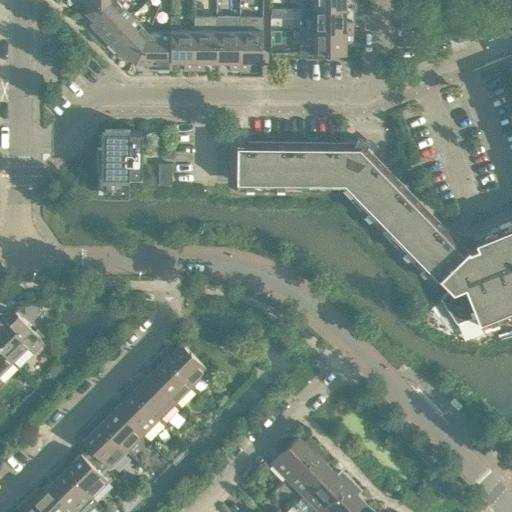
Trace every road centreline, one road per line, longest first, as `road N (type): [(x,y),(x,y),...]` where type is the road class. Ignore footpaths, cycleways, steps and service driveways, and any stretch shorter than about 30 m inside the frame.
road 1 (residential): [(19,145),(41,144),(96,93),(382,92)]
road 2 (residential): [(0,497),(169,323),(170,262)]
road 3 (residential): [(199,511),(357,349)]
road 4 (tertiary): [(509,511),(357,349)]
road 5 (tertiary): [(357,349),(274,278),(224,264),(170,262)]
road 6 (tertiary): [(170,262),(17,263)]
road 7 (residential): [(19,145),(20,0)]
